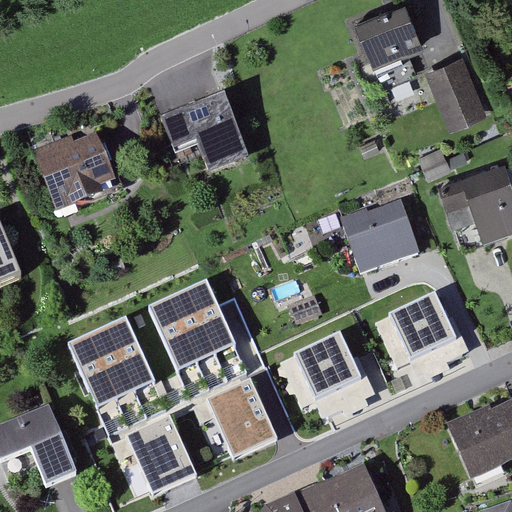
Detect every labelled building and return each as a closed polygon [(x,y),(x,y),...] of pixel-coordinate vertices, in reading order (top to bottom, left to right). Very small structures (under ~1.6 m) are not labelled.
[(409,6),(355,29),(374,73),(428,50),(409,6)] [(427,75),(452,135),(487,120),(461,60),(427,75)] [(227,105),(166,129),(181,167),(202,159),(210,178),(249,162),(227,105)] [(38,158),(62,219),(120,196),(96,135),(38,158)] [(425,158),(431,179),(451,173),(446,153),(425,158)] [(511,172),(509,164),(438,189),(448,219),(475,210),(487,246),(511,237),(511,172)] [(343,228),(361,282),(422,261),(404,208),(343,228)] [(0,285),(22,278),(0,217),(0,285)] [(210,281),(68,338),(102,422),(132,410),(124,392),(237,346),(210,281)] [(289,324),(296,341),(319,332),(313,315),(289,324)] [(211,470),(281,447),(257,374),(187,398),(211,470)] [(511,403),(451,428),(474,484),(511,468),(511,403)] [(51,412),(0,432),(0,466),(31,454),(47,493),(79,481),(51,412)] [(138,463),(147,496),(198,482),(180,416),(109,436),(118,468),(138,463)] [(384,511),(367,471),(270,511),(384,511)] [(511,511),(511,503),(483,511),(511,511)]
